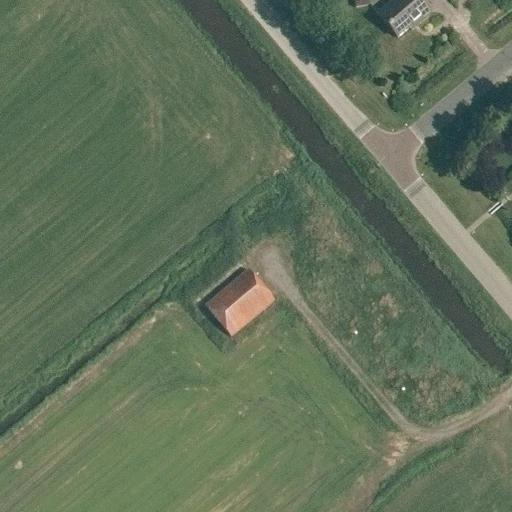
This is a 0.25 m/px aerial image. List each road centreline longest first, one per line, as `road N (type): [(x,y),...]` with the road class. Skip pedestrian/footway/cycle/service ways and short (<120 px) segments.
road 1 (unclassified): [(387,161),(250,0)]
road 2 (unclassified): [(511,306),(387,161)]
road 3 (unclassified): [(387,161),(511,56)]
